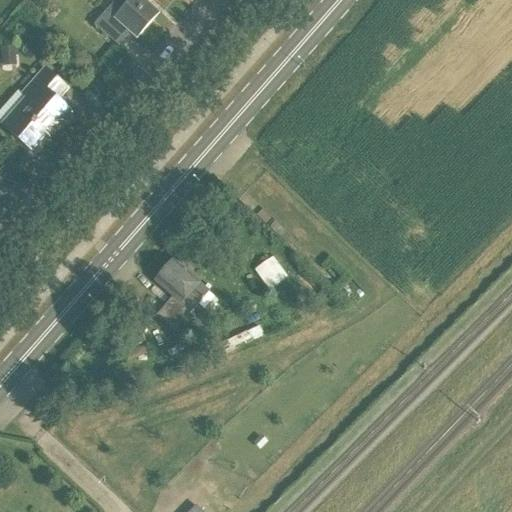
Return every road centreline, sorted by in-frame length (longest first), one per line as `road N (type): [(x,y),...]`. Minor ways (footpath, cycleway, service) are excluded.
road 1 (secondary): [(0,385),(340,0)]
road 2 (residential): [(0,253),(224,0)]
